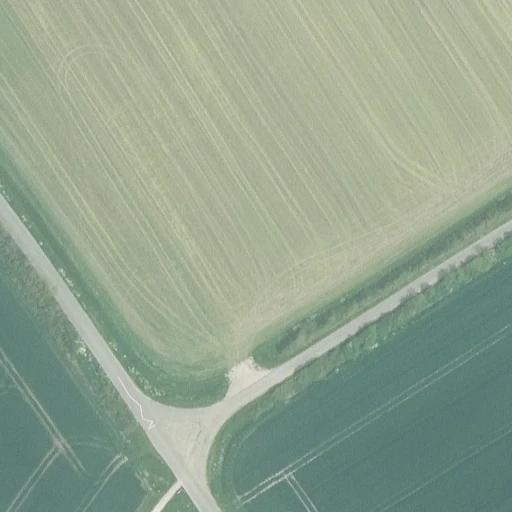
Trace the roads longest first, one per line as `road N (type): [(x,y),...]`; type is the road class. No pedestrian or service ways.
road 1 (unclassified): [(225,406),(511,230)]
road 2 (unclassified): [(136,398),(0,205)]
